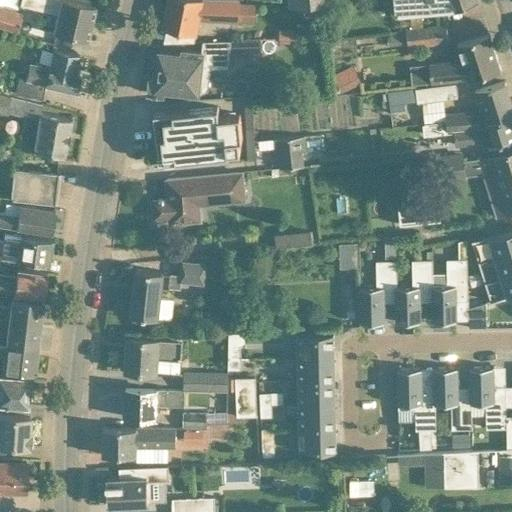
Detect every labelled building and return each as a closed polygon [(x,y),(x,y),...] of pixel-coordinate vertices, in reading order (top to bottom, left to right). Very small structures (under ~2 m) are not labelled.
[(19,0),(19,2),(21,2),(21,3),(56,12),(51,31),(86,39),(94,5),(71,0),(19,0)] [(257,1),(239,1),(217,0),(169,0),(164,27),(195,33),(198,19),(239,21),(257,21),(257,1)] [(395,0),(397,15),(410,14),(450,10),(460,6),(479,0),(395,0)] [(0,25),(16,30),(21,13),(0,6),(0,25)] [(422,14),(410,16),(411,27),(423,25),(422,14)] [(322,35),(327,25),(308,25),(308,36),(322,35)] [(408,46),(451,42),(449,26),(390,31),(391,40),(407,39),(408,46)] [(430,63),(410,65),(412,84),(432,82),(432,83),(468,79),(470,79),(482,75),(501,69),(490,33),(471,39),(458,43),(462,59),(430,63)] [(159,59),(158,68),(155,68),(154,77),(150,77),(149,91),(153,91),(153,92),(158,93),(158,92),(163,93),(164,89),(199,93),(207,88),(208,79),(200,75),(201,71),(201,68),(228,67),(230,53),(260,53),(261,52),(261,38),(231,40),(203,41),(202,50),(183,48),(183,53),(159,50),(159,59)] [(14,92),(22,93),(22,94),(41,98),(45,83),(75,90),(79,74),(74,73),(78,55),(52,49),(48,66),(29,62),(26,77),(17,76),(14,92)] [(354,65),(334,74),(342,91),(362,82),(354,65)] [(481,108),(446,111),(447,121),(448,130),(454,129),(487,127),(486,123),(511,115),(511,103),(505,80),(486,87),(475,90),(481,108)] [(455,82),(387,90),(389,106),(390,110),(405,108),(404,101),(417,99),(417,101),(457,96),(455,82)] [(32,148),(64,154),(70,117),(39,112),(41,104),(0,93),(0,111),(1,112),(1,108),(23,114),(18,145),(32,148)] [(218,106),(153,112),(158,160),(228,154),(228,150),(240,149),(239,138),(242,137),(239,113),(219,115),(218,106)] [(487,127),(454,129),(456,144),(487,141),(487,139),(490,138),(492,145),(503,142),(511,139),(511,115),(486,123),(487,127)] [(426,122),(423,123),(424,135),(448,133),(448,130),(447,121),(446,120),(426,122)] [(305,135),(274,138),(277,168),(304,165),(303,151),(307,151),(305,135)] [(463,153),(440,155),(443,178),(465,176),(465,175),(483,173),(497,215),(508,212),(511,210),(511,149),(491,156),(481,158),(480,157),(463,159),(463,153)] [(9,196),(36,199),(56,201),(59,171),(13,165),(9,196)] [(170,223),(189,221),(201,220),(200,209),(200,203),(227,201),(245,199),(243,172),(166,178),(168,198),(163,199),(163,197),(159,198),(159,199),(152,200),(154,218),(170,217),(170,223)] [(400,223),(441,220),(439,201),(438,201),(438,199),(398,203),(400,223)] [(0,225),(31,230),(51,233),(54,209),(5,202),(4,211),(0,210),(0,225)] [(309,228),(273,232),(274,246),(310,242),(309,228)] [(511,228),(472,238),(491,300),(511,294),(511,293),(511,228)] [(50,238),(30,236),(4,232),(3,239),(0,239),(0,255),(47,262),(50,238)] [(358,268),(358,241),(337,241),(337,268),(358,268)] [(396,246),(385,247),(385,258),(396,257),(396,246)] [(468,299),(467,258),(448,258),(448,272),(433,272),(433,299),(433,319),(456,319),(455,300),(468,299)] [(397,301),(397,285),(396,259),(377,260),(377,286),(360,286),(361,321),(384,321),(383,301),(397,301)] [(433,299),(433,272),(433,259),(412,259),(413,285),(397,285),(397,301),(397,321),(420,320),(420,300),(433,299)] [(136,268),(131,315),(133,315),(132,319),(144,320),(145,316),(159,318),(159,317),(171,318),(174,297),(161,296),(162,286),(170,287),(170,285),(180,287),(181,283),(182,280),(204,283),(206,263),(183,261),(181,274),(136,268)] [(0,290),(42,296),(45,272),(15,268),(14,276),(0,273),(0,290)] [(42,300),(22,298),(11,296),(10,305),(0,303),(0,317),(39,322),(42,300)] [(487,327),(486,302),(468,307),(469,327),(487,327)] [(36,345),(39,322),(0,317),(0,330),(7,331),(6,341),(36,345)] [(298,332),(298,356),(334,355),(334,331),(298,332)] [(126,369),(146,371),(180,374),(183,340),(129,336),(126,369)] [(33,372),(36,349),(0,344),(0,358),(2,359),(1,368),(33,372)] [(229,357),(242,357),(242,345),(229,345),(229,357)] [(335,379),(334,355),(298,356),(299,379),(335,379)] [(241,369),(242,357),(229,357),(228,369),(241,369)] [(506,405),(506,385),(494,385),(494,365),(470,366),(470,386),(470,402),(472,402),(486,401),(486,427),(507,427),(507,417),(506,405)] [(470,402),(470,386),(458,386),(458,366),(434,367),(434,387),(434,403),(436,402),(451,402),(452,428),(472,428),(472,402),(470,402)] [(434,403),(434,387),(422,387),(422,367),(398,367),(398,409),(416,408),(416,429),(436,428),(436,402),(434,403)] [(228,389),(228,370),(183,369),(183,389),(228,389)] [(0,401),(26,404),(26,401),(31,398),(31,390),(28,387),(28,383),(22,383),(23,376),(8,375),(0,373),(0,401)] [(237,378),(239,416),(258,415),(256,377),(237,378)] [(335,402),(335,379),(299,379),(299,402),(335,402)] [(185,389),(145,388),(125,388),(125,416),(158,417),(159,404),(185,405),(185,389)] [(260,392),(261,403),(273,403),(283,403),(283,392),(260,392)] [(336,425),(335,402),(299,402),(300,426),(336,425)] [(273,403),(261,403),(261,416),(273,416),(273,403)] [(206,425),(206,410),(183,410),(183,425),(206,425)] [(0,443),(8,445),(28,446),(29,432),(28,432),(29,416),(0,414),(0,443)] [(336,449),(336,425),(300,426),(300,450),(336,449)] [(177,427),(156,427),(136,426),(136,428),(103,427),(103,454),(137,455),(136,461),(167,461),(167,446),(176,446),(177,427)] [(275,454),(274,426),(262,426),(262,454),(275,454)] [(467,443),(467,433),(455,433),(455,443),(467,443)] [(479,485),(478,449),(425,452),(425,486),(444,485),(444,486),(479,485)] [(0,489),(26,490),(26,462),(0,461),(0,489)] [(168,464),(119,467),(119,468),(126,468),(126,476),(107,477),(108,504),(148,502),(147,479),(168,478),(168,464)] [(511,471),(500,472),(500,484),(511,483),(511,471)] [(172,497),(172,511),(215,511),(215,496),(172,497)]
